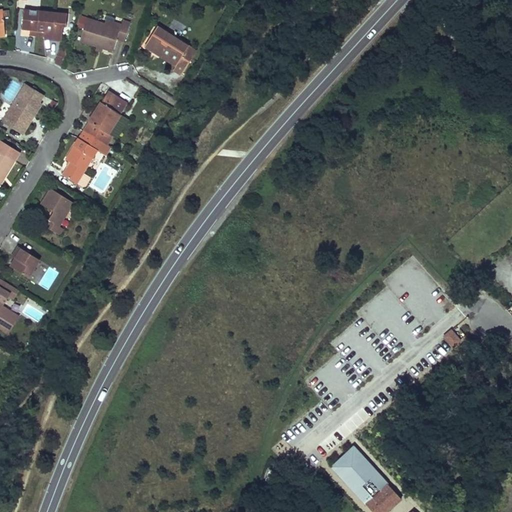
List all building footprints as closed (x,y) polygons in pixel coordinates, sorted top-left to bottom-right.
[(45,39),(62,41),(64,26),(67,27),(68,14),(25,8),(22,28),(31,29),(46,31),(45,36),(45,39)] [(87,18),(80,41),(97,47),(103,49),(113,52),(117,40),(124,42),(130,23),(123,20),(122,25),(121,29),(105,24),(87,18)] [(105,24),(121,29),(122,25),(106,20),(105,24)] [(185,54),(189,46),(158,26),(145,46),(156,53),(158,49),(163,52),(160,56),(176,66),(174,70),(182,75),(192,59),(185,54)] [(62,67),(67,49),(60,46),(55,61),(55,63),(62,67)] [(185,54),(192,59),(197,51),(189,46),(185,54)] [(26,85),(4,121),(11,126),(12,123),(20,128),(23,122),(26,124),(32,114),(35,116),(38,111),(42,104),(39,103),(44,96),(26,85)] [(128,104),(109,92),(97,110),(84,131),(107,145),(113,136),(109,134),(128,104)] [(24,134),(35,116),(32,114),(26,124),(23,122),(20,128),(12,123),(11,126),(24,134)] [(91,178),(83,173),(98,151),(102,153),(107,145),(84,131),(77,142),(66,160),(71,163),(63,175),(83,188),(86,187),(91,178)] [(0,180),(4,174),(6,175),(8,173),(19,154),(0,142),(0,180)] [(107,145),(102,153),(106,156),(111,148),(107,145)] [(74,203),(51,189),(46,196),(41,204),(54,212),(49,220),(46,218),(42,224),(60,235),(64,229),(60,226),(74,203)] [(15,259),(11,266),(29,278),(40,260),(18,246),(14,253),(18,255),(15,259)] [(0,327),(9,333),(19,317),(3,307),(9,297),(14,300),(20,291),(2,280),(0,283),(0,327)] [(456,347),(465,336),(451,325),(442,336),(456,347)] [(363,500),(366,504),(386,486),(383,482),(363,500)] [(366,504),(373,511),(386,511),(401,499),(388,484),(386,486),(366,504)]
